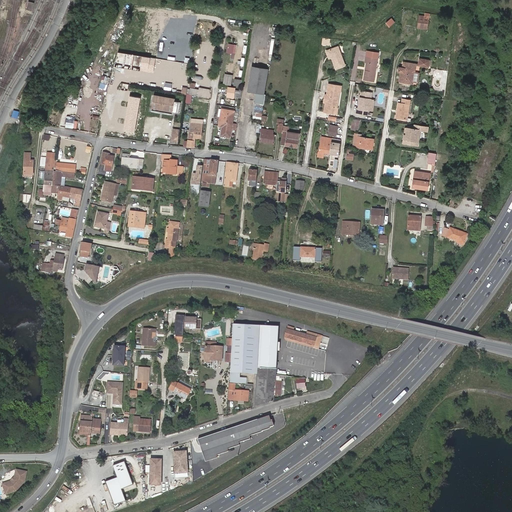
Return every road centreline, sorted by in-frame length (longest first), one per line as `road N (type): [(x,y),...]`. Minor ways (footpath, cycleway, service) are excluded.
road 1 (tertiary): [(97,321),(162,284),(220,281),(511,350)]
road 2 (motorway): [(511,215),(444,314),(376,389),(207,511)]
road 3 (residential): [(99,140),(243,158),(473,217)]
road 4 (motorway): [(240,511),(325,455),(386,400),(511,251)]
road 5 (unclassified): [(358,356),(329,392),(175,439),(63,454)]
road 6 (track): [(511,398),(459,391),(436,401),(410,454),(409,511)]
road 7 (residential): [(99,140),(69,280),(97,321)]
road 8 (tertiary): [(63,454),(72,370),(97,321)]
